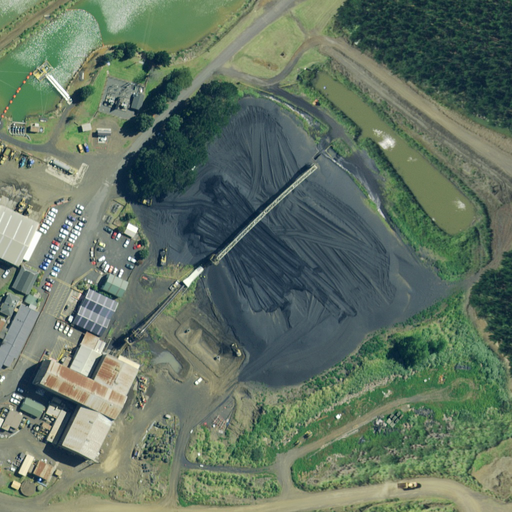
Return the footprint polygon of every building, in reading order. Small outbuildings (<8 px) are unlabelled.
[(143,96),(135,93),(130,108),(139,110),(143,96)] [(30,132),(38,132),(39,124),(34,123),(34,127),(31,127),(30,132)] [(54,158),(52,162),(68,170),(67,172),(73,175),(76,170),(54,158)] [(0,206),(0,261),(15,268),(37,224),(0,206)] [(138,228),(128,224),(124,233),(133,238),(138,228)] [(0,345),(0,372),(7,376),(44,303),(28,295),(39,274),(22,265),(0,308),(0,311),(14,318),(0,345)] [(45,360),(34,382),(58,393),(49,411),(62,417),(49,443),(90,463),(136,370),(96,351),(131,279),(109,268),(98,290),(87,285),(68,325),(84,333),(66,370),(45,360)] [(44,406),(26,398),(21,409),(38,418),(44,406)] [(23,416),(10,410),(1,428),(7,431),(9,426),(16,429),(23,416)] [(35,457),(23,452),(18,463),(22,465),(18,473),(25,476),(27,471),(27,472),(32,462),(33,462),(35,457)] [(31,473),(38,477),(37,480),(40,482),(41,478),(46,481),(53,468),(37,460),(36,463),(31,473)] [(33,462),(32,462),(27,472),(31,473),(36,463),(33,462)] [(21,484),(14,481),(11,487),(18,490),(21,484)]
